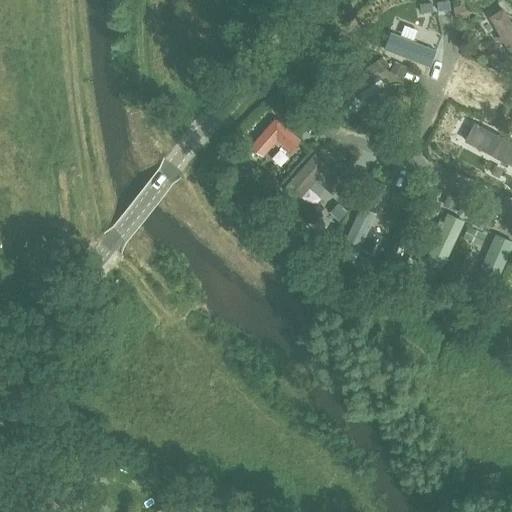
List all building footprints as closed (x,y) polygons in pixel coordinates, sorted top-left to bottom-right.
[(449,4),(436,5),(397,6),(398,19),(436,18),(436,14),(439,14),(439,18),(449,17),(449,4)] [(511,57),(511,27),(500,7),(485,16),(511,58),(511,57)] [(379,78),(369,63),(326,92),(335,107),(379,78)] [(478,64),(472,77),(504,92),(510,79),(478,64)] [(483,121),(442,104),(436,119),(476,136),(483,121)] [(272,117),(248,145),(261,156),(276,139),(289,151),(298,140),(272,117)] [(310,154),(280,188),(294,200),(312,180),(329,195),(341,181),(310,154)] [(406,182),(385,223),(397,229),(417,188),(406,182)] [(366,200),(348,237),(365,246),(383,208),(366,200)] [(464,221),(447,214),(425,262),(442,269),(464,221)] [(493,284),(511,250),(511,234),(503,230),(477,275),(493,284)] [(71,495),(42,468),(32,478),(61,506),(71,495)]
